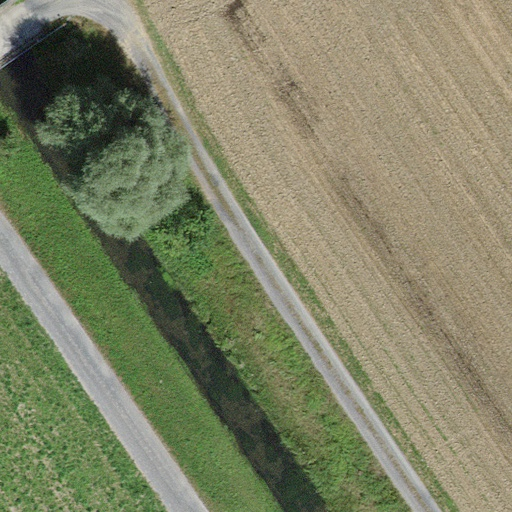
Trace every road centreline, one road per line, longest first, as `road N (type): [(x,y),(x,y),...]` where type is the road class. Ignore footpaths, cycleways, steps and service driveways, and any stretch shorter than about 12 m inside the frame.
road 1 (track): [(86,0),(111,19),(432,511)]
road 2 (track): [(0,255),(176,511)]
